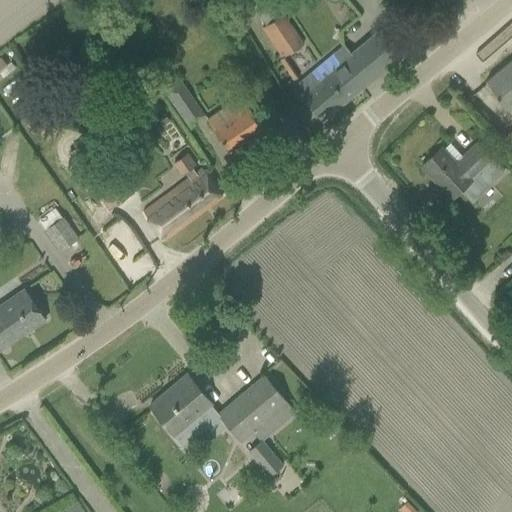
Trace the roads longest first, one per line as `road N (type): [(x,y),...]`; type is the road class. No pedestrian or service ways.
road 1 (unclassified): [(0,399),(117,327),(334,147)]
road 2 (unclassified): [(511,347),(334,147)]
road 3 (unclassified): [(334,147),(509,0)]
